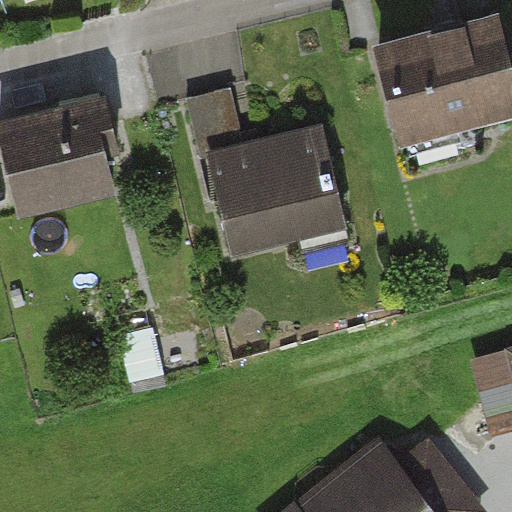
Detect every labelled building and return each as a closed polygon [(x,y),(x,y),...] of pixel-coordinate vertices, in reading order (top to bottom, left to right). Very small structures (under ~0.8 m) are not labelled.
[(511,17),(382,50),(403,138),(511,110),(511,17)] [(241,91),(196,102),(232,246),(366,213),(343,124),(254,146),(241,91)] [(122,95),(0,124),(0,129),(21,216),(144,186),(122,95)] [(511,349),(476,359),(495,429),(511,424),(511,349)] [(399,467),(377,440),(287,511),(477,511),(480,510),(427,444),(399,467)]
